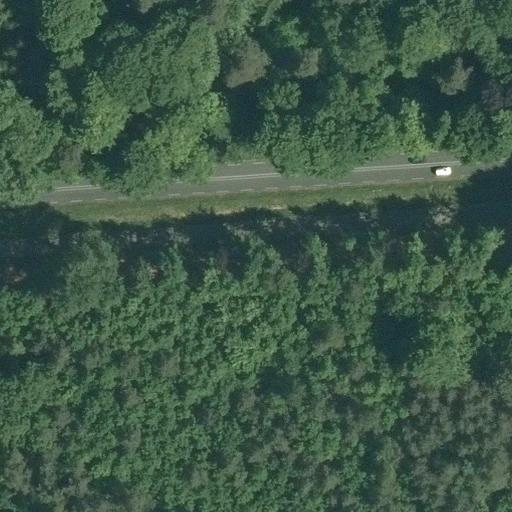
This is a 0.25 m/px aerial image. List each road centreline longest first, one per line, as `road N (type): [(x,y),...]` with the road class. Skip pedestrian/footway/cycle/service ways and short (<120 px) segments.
road 1 (unclassified): [(511,213),(0,251)]
road 2 (primary): [(0,194),(511,157)]
